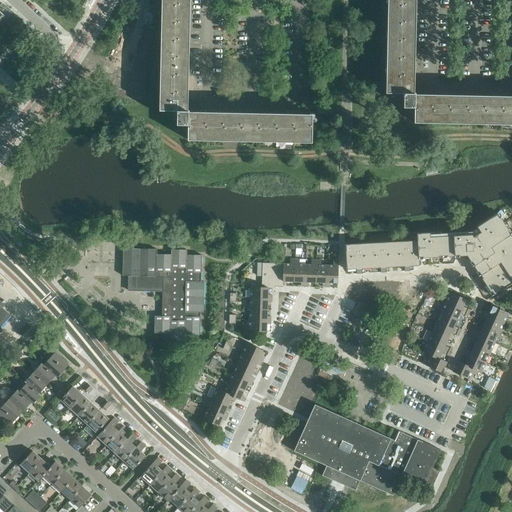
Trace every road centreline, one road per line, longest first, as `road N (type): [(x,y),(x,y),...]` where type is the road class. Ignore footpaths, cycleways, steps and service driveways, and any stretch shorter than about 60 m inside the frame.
road 1 (unclassified): [(0,250),(220,475)]
road 2 (residential): [(36,423),(83,373),(236,511)]
road 3 (residential): [(220,475),(289,326)]
road 4 (residential): [(461,401),(318,338)]
road 5 (residential): [(463,273),(343,278),(336,296)]
road 6 (residential): [(133,511),(36,423)]
